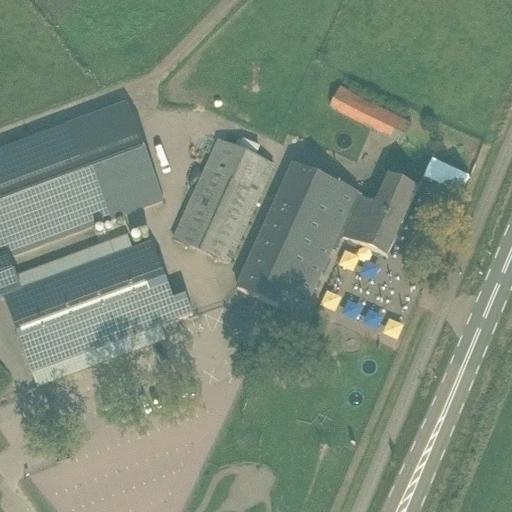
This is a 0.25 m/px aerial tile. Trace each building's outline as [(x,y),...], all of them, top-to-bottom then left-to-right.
[(330,108),(384,135),(402,144),(411,126),(339,90),(330,108)] [(127,108),(0,155),(0,260),(8,258),(161,201),(127,108)] [(173,241),(228,266),(273,168),(218,143),(173,241)] [(386,259),(417,192),(388,179),(376,206),(361,200),(362,197),(341,188),(341,189),(293,168),(237,291),(286,313),(294,296),(296,297),(298,293),(311,298),(337,241),(341,243),(343,240),(386,259)] [(192,316),(185,298),(173,303),(151,244),(4,299),(3,299),(15,332),(25,357),(32,376),(32,375),(161,328),(192,316)] [(0,300),(3,299),(4,299),(21,292),(16,280),(8,258),(0,260),(0,300)] [(355,281),(348,297),(363,303),(370,287),(355,281)] [(373,291),(370,307),(344,303),(341,322),(381,328),(387,293),(373,291)] [(320,306),(334,312),(340,299),(326,293),(320,306)] [(395,302),(392,317),(406,320),(409,305),(395,302)] [(380,336),(394,343),(403,327),(388,320),(380,336)]
